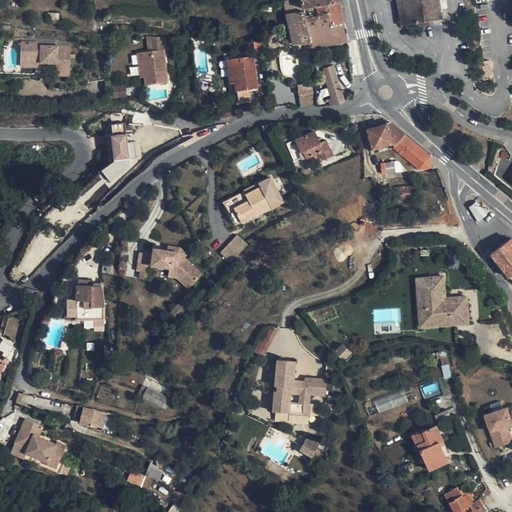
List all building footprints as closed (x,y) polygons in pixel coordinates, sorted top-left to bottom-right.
[(316,6),(339,2),(339,0),(301,0),(304,11),(306,17),(318,15),(316,6)] [(407,25),(403,0),(397,0),(399,9),(402,25),(407,25)] [(403,0),(407,25),(442,19),(438,0),(403,0)] [(316,6),(318,15),(341,11),(339,3),(339,2),(316,6)] [(311,43),(306,17),(304,11),(287,13),(277,15),(279,27),(290,25),(294,44),(310,43),(311,43)] [(341,11),(318,15),(306,17),(311,43),(310,43),(311,48),(348,42),(341,11)] [(162,36),(151,36),(153,51),(148,51),(142,52),(145,76),(146,84),(167,81),(162,36)] [(262,42),(252,41),(253,56),(264,55),(262,42)] [(34,42),(18,42),(18,59),(34,60),(34,58),(38,59),(38,62),(54,63),(54,70),(67,71),(68,47),(34,46),(34,42)] [(145,76),(142,52),(137,53),(140,77),(145,76)] [(257,87),(253,56),(232,59),(235,82),(236,90),(238,90),(240,102),(251,100),(250,89),(257,87)] [(235,82),(232,59),(227,60),(230,82),(235,82)] [(345,100),(334,65),(323,68),(324,71),(322,72),(323,77),(324,77),(332,98),(328,99),(330,104),(338,104),(343,101),(345,100)] [(312,84),(298,85),(299,94),(312,93),(312,84)] [(128,85),(114,85),(114,95),(128,95),(128,85)] [(312,93),(299,94),(300,101),(313,99),(312,93)] [(431,156),(391,122),(367,129),(370,139),(367,140),(370,150),(393,144),(395,146),(394,147),(419,169),(431,167),(431,156)] [(126,123),(110,124),(112,165),(105,166),(106,175),(129,174),(126,123)] [(320,142),(315,130),(296,138),(290,141),(296,154),(301,151),(304,150),(307,158),(318,153),(320,159),(321,161),(334,156),(327,139),(320,142)] [(320,159),(318,153),(307,158),(309,163),(320,159)] [(397,166),(384,168),(386,178),(398,176),(397,166)] [(272,207),(261,186),(246,194),(247,197),(233,205),(242,222),(272,207)] [(411,199),(410,186),(399,187),(401,200),(411,199)] [(476,201),(472,211),(476,217),(477,219),(482,208),(480,205),(476,201)] [(482,208),(477,219),(479,222),(487,215),(484,210),(486,208),(484,206),(482,208)] [(511,238),(498,249),(492,254),(511,280),(511,238)] [(169,244),(168,244),(167,250),(179,252),(185,258),(189,253),(181,247),(169,244)] [(167,250),(154,248),(153,254),(152,265),(170,267),(173,268),(192,285),(202,274),(185,258),(179,252),(167,250)] [(153,254),(140,252),(137,271),(141,271),(151,272),(152,265),(153,254)] [(173,268),(170,267),(168,277),(176,278),(189,289),(192,285),(173,268)] [(151,272),(141,271),(139,278),(149,279),(151,272)] [(416,287),(418,328),(467,325),(466,304),(441,305),(440,291),(444,291),(443,276),(431,277),(432,286),(416,287)] [(431,277),(416,278),(416,287),(432,286),(431,277)] [(92,280),(83,279),(83,284),(77,284),(78,300),(86,301),(86,308),(105,307),(104,296),(102,285),(92,285),(92,280)] [(444,299),(444,291),(440,291),(441,305),(466,304),(466,298),(444,299)] [(194,301),(187,294),(168,314),(176,321),(194,301)] [(14,338),(20,321),(9,317),(3,335),(14,338)] [(255,353),(268,356),(274,329),(261,327),(255,353)] [(14,347),(4,339),(0,343),(0,348),(4,351),(2,354),(8,357),(14,347)] [(351,352),(342,343),(335,351),(344,360),(351,352)] [(309,396),(324,392),(320,378),(300,383),(302,389),(290,392),(284,372),(267,377),(281,425),(315,415),(309,396)] [(142,400),(163,406),(166,394),(146,389),(142,400)] [(403,389),(374,399),(378,413),(407,402),(403,389)] [(66,408),(74,412),(77,405),(68,403),(66,408)] [(88,408),(77,405),(74,412),(72,417),(84,421),(88,408)] [(511,422),(506,405),(484,413),(492,437),(509,431),(507,424),(511,422)] [(34,413),(18,406),(8,429),(19,433),(17,439),(39,448),(38,450),(49,455),(58,432),(47,427),(45,431),(29,425),(34,413)] [(101,412),(88,408),(84,421),(97,425),(100,418),(101,412)] [(445,443),(437,425),(414,435),(430,469),(448,461),(441,445),(445,443)] [(19,433),(8,429),(3,441),(14,445),(17,439),(19,433)] [(321,442),(308,435),(306,440),(318,447),(321,442)] [(318,447),(306,440),(300,450),(313,457),(318,447)] [(149,464),(145,475),(131,470),(126,481),(149,490),(153,479),(158,481),(163,469),(149,464)] [(464,496),(458,486),(445,494),(455,511),(486,511),(479,499),(476,501),(473,502),(470,496),(468,497),(467,494),(464,496)] [(476,501),(471,492),(467,494),(468,497),(470,496),(473,502),(476,501)]
